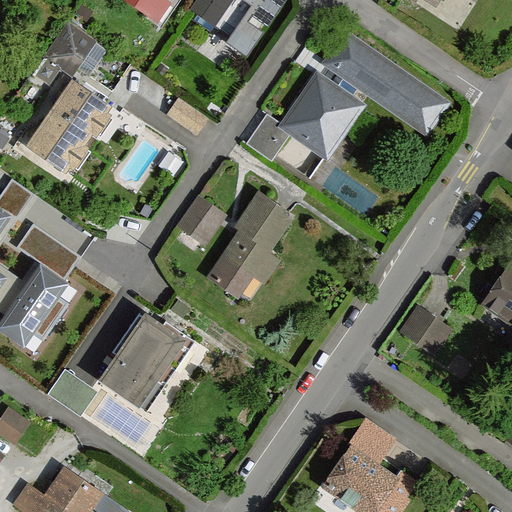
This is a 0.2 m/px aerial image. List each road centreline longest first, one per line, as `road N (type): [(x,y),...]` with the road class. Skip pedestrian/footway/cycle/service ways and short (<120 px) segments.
road 1 (tertiary): [(335,376),(511,113)]
road 2 (residential): [(511,499),(335,376)]
road 3 (residential): [(511,112),(350,0)]
road 4 (tertiary): [(239,511),(335,376)]
road 5 (unknown): [(85,87),(202,171)]
